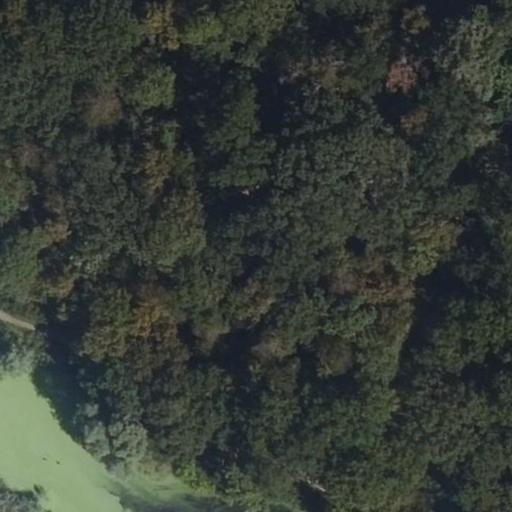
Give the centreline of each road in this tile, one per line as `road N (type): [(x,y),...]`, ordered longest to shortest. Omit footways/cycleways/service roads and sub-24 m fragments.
road 1 (track): [(511,345),(272,199),(0,16)]
road 2 (track): [(0,314),(257,458),(376,511)]
road 3 (track): [(511,136),(431,251),(393,359),(408,470),(433,511)]
